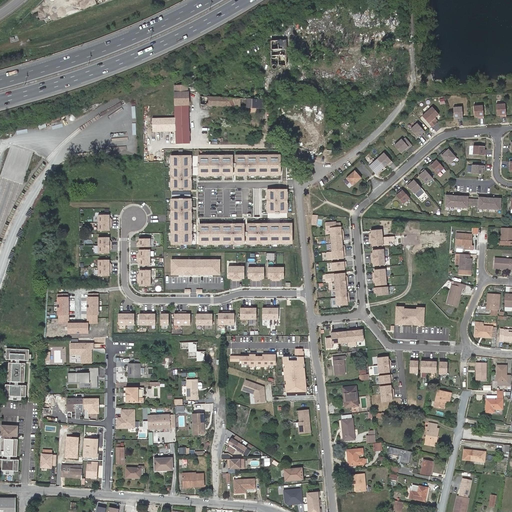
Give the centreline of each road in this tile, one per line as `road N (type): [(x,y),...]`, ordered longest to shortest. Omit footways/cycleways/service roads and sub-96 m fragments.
road 1 (residential): [(310,293),(136,299),(124,285),(123,233),(133,219)]
road 2 (motorway): [(0,98),(114,62),(240,0)]
road 3 (residential): [(412,87),(365,144),(300,190),(310,293)]
road 4 (motorway): [(207,0),(108,46),(0,81)]
road 5 (residential): [(313,318),(333,511)]
road 6 (unclassified): [(208,346),(221,424),(215,502)]
road 7 (residential): [(369,199),(444,133),(498,128)]
road 8 (residential): [(110,346),(106,495)]
road 9 (residential): [(362,315),(387,345),(469,346)]
road 10 (residential): [(369,199),(355,217),(362,315)]
